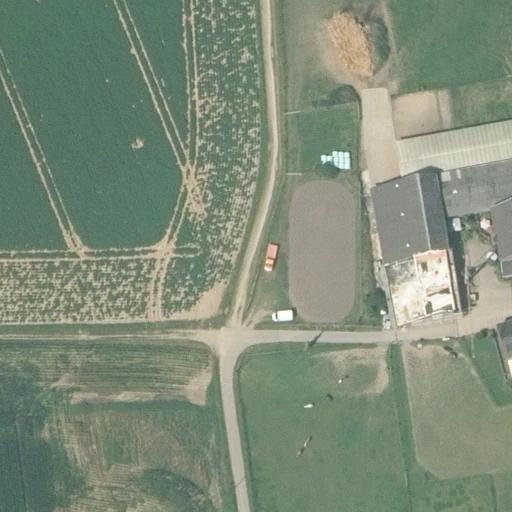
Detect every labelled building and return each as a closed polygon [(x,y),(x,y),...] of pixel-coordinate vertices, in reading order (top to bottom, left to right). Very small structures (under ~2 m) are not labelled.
[(511,129),(402,143),(406,180),(511,166),(511,129)] [(511,169),(427,187),(435,228),(437,228),(488,218),(488,220),(511,214),(511,169)] [(427,187),(367,199),(393,335),(452,323),(437,228),(435,228),(427,187)] [(511,214),(488,220),(500,284),(511,281),(511,214)] [(511,328),(494,333),(502,367),(511,364),(511,328)]
